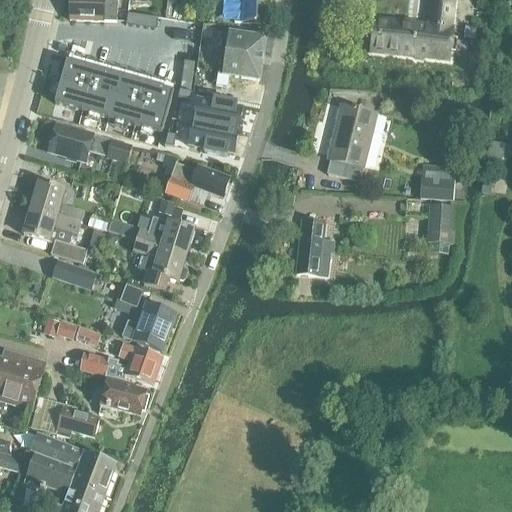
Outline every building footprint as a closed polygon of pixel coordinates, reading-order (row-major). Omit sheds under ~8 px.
[(72,0),(71,21),(118,22),(118,0),(72,0)] [(246,25),(266,25),(267,0),(224,0),(224,17),(234,17),(235,23),(246,25)] [(452,29),(449,29),(452,0),(429,0),(427,26),(373,20),(370,52),(414,57),(415,59),(421,60),(424,58),(449,61),(452,29)] [(127,14),(126,27),(133,28),(135,15),(127,14)] [(135,15),(133,28),(141,29),(143,16),(135,15)] [(143,16),(141,29),(149,30),(150,18),(143,16)] [(150,18),(149,30),(156,31),(158,19),(150,18)] [(217,75),(216,87),(228,89),(229,77),(259,81),(266,38),(230,33),(224,76),(217,75)] [(184,61),(183,69),(195,71),(196,63),(184,61)] [(66,63),(55,106),(82,113),(93,71),(66,63)] [(183,69),(182,76),(194,78),(195,71),(183,69)] [(93,71),(82,113),(108,120),(120,78),(93,71)] [(182,76),(181,84),(193,86),(194,78),(182,76)] [(120,78),(108,120),(135,128),(147,86),(120,78)] [(181,84),(180,92),(192,93),(193,86),(181,84)] [(147,86),(135,128),(162,135),(173,93),(147,86)] [(180,92),(179,99),(191,101),(192,93),(180,92)] [(198,102),(193,125),(238,134),(242,110),(236,109),(237,106),(214,101),(213,105),(198,102)] [(327,176),(359,184),(376,115),(341,106),(328,161),(331,162),(327,176)] [(193,125),(189,149),(205,152),(204,155),(227,159),(227,156),(234,157),(238,134),(193,125)] [(106,161),(127,167),(132,149),(56,127),(48,154),(86,165),(90,154),(107,158),(106,161)] [(168,136),(165,148),(174,150),(176,137),(168,136)] [(490,143),(488,157),(502,160),(504,146),(490,143)] [(165,157),(163,164),(166,171),(174,173),(177,161),(165,157)] [(195,189),(223,199),(230,179),(199,168),(197,172),(177,165),(174,173),(171,180),(166,195),(190,204),(195,189)] [(420,201),(420,202),(453,204),(453,203),(454,182),(455,169),(422,166),(421,180),(420,201)] [(166,171),(164,178),(171,180),(174,173),(166,171)] [(39,184),(31,210),(81,225),(81,224),(84,214),(61,207),(66,192),(39,184)] [(162,203),(158,214),(171,218),(175,207),(162,203)] [(453,232),(455,209),(430,207),(427,246),(454,248),(455,233),(453,232)] [(31,210),(24,236),(50,243),(50,244),(55,229),(73,234),(78,236),(81,225),(31,210)] [(140,232),(137,242),(187,257),(194,231),(169,223),(153,219),(148,234),(140,232)] [(296,275),(319,277),(318,280),(326,281),(329,255),(332,256),(333,245),(323,243),(324,238),(326,224),(302,221),(296,275)] [(108,234),(105,244),(112,246),(117,243),(119,237),(108,234)] [(143,272),(146,273),(142,286),(166,293),(170,280),(179,283),(180,280),(183,281),(185,280),(187,272),(186,270),(183,269),(187,257),(137,242),(134,253),(147,257),(143,272)] [(56,243),(52,256),(83,264),(85,265),(87,257),(88,252),(56,243)] [(60,263),(55,279),(93,291),(98,276),(60,263)] [(142,293),(127,288),(121,303),(136,308),(142,293)] [(123,338),(162,353),(176,315),(146,304),(138,327),(129,324),(123,338)] [(78,330),(61,325),(57,338),(74,343),(78,330)] [(75,340),(86,344),(90,333),(79,329),(75,340)] [(84,354),(80,370),(106,376),(106,375),(114,378),(114,377),(124,381),(125,377),(152,386),(162,358),(135,349),(134,351),(123,347),(118,359),(130,363),(127,370),(116,366),(118,362),(84,354)] [(0,400),(31,410),(42,375),(0,361),(0,395),(0,396),(0,395),(0,400)] [(140,417),(147,392),(107,382),(100,406),(140,417)] [(72,433),(94,439),(99,419),(76,413),(77,410),(39,400),(35,416),(31,415),(27,429),(70,440),(72,433)] [(38,437),(32,453),(34,454),(78,469),(72,487),(104,499),(116,466),(84,454),(38,437)] [(0,453),(7,456),(11,445),(0,441),(0,453)] [(34,454),(23,484),(47,493),(49,488),(68,496),(62,511),(99,511),(104,499),(72,487),(78,469),(34,454)] [(0,469),(19,475),(22,462),(0,455),(0,469)]
